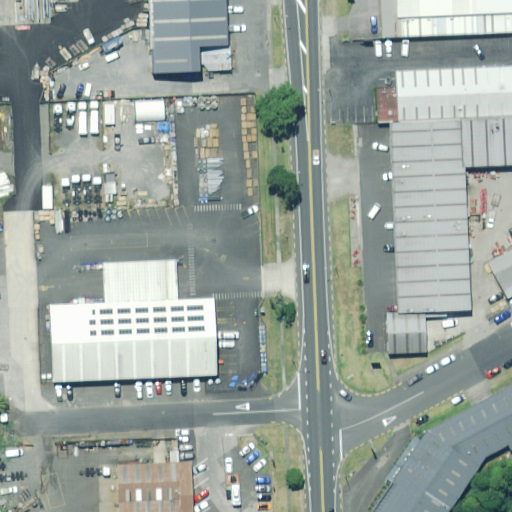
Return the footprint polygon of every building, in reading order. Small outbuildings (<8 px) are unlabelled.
[(226,0),(145,0),(147,77),(199,75),(198,51),(228,50),(226,0)] [(511,0),(389,0),(391,40),(511,36),(511,0)] [(511,66),(393,70),(394,114),(511,110),(511,66)] [(511,113),(467,115),(468,161),(511,160),(511,113)] [(467,115),(391,120),(393,318),(472,316),(468,161),(467,115)] [(172,159),(145,160),(146,202),(173,201),(172,159)] [(511,254),(487,269),(508,307),(511,304),(511,254)] [(44,307),(49,385),(191,376),(184,262),(135,265),(137,301),(44,307)] [(425,320),(384,321),(385,360),(426,359),(425,320)] [(511,456),(511,388),(427,435),(376,511),(441,511),(456,487),(511,456)] [(186,511),(184,471),(107,476),(108,511),(186,511)]
